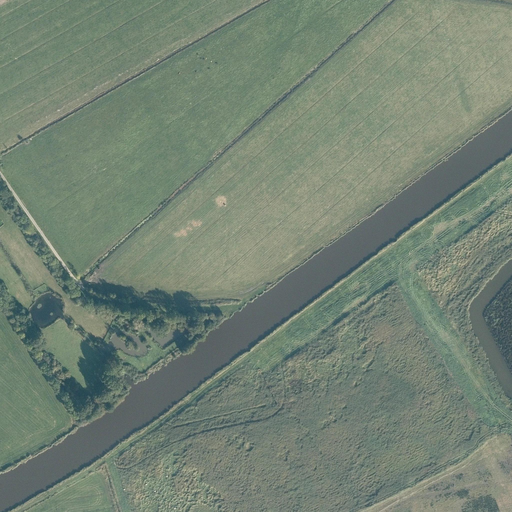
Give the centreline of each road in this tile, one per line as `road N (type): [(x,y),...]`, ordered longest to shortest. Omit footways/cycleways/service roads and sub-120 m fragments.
road 1 (track): [(79,283),(107,297),(230,308)]
road 2 (residential): [(0,170),(79,283)]
